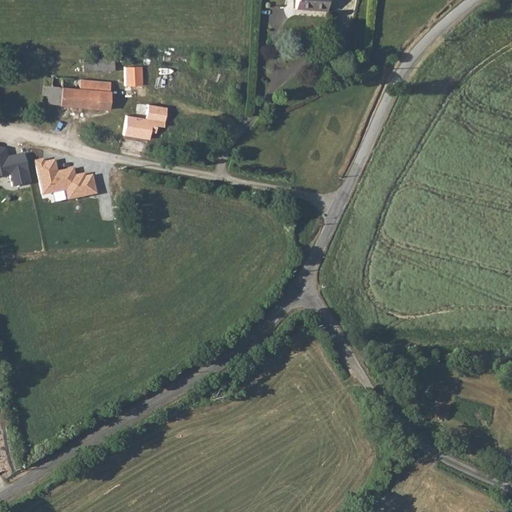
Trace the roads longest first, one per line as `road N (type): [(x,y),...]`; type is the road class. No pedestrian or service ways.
road 1 (unclassified): [(308,277),(227,356),(0,500)]
road 2 (unclassified): [(511,484),(401,424),(359,374),(308,277)]
road 3 (unclassified): [(63,145),(339,205)]
road 4 (unclassified): [(473,0),(409,62),(339,205)]
